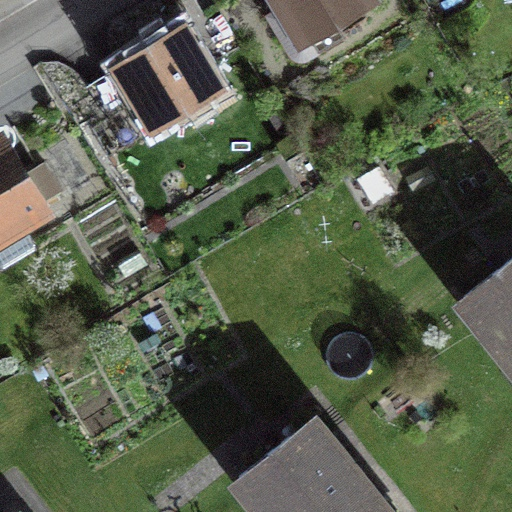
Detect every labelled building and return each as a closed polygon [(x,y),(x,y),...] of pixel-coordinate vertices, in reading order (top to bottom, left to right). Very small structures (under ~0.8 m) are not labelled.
[(369,0),(249,0),(289,69),(380,18),(369,0)] [(180,28),(97,77),(143,153),(226,105),(180,28)] [(0,132),(0,229),(46,202),(3,131),(0,132)] [(511,245),(439,306),(511,394),(511,245)] [(378,511),(300,418),(218,486),(239,511),(378,511)]
